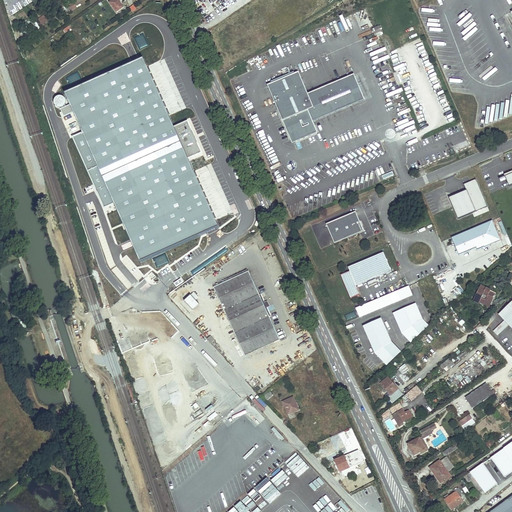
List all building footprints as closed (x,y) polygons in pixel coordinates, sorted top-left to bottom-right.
[(118,0),(112,0),(109,2),(116,12),(124,7),(118,0)] [(70,11),(77,8),(74,2),(67,6),(70,11)] [(48,21),(44,15),(39,19),(43,25),(48,21)] [(188,122),(175,128),(144,59),(66,93),(83,133),(74,137),(108,213),(117,209),(141,263),(220,228),(189,159),(202,153),(188,122)] [(295,140),(295,142),(317,132),(313,122),(365,100),(354,75),(308,94),(299,72),(268,86),(291,140),(292,139),(295,140)] [(487,206),(477,181),(464,186),(466,190),(449,198),(458,219),(487,206)] [(335,244),(363,232),(360,225),(361,225),(356,212),(326,224),(335,244)] [(492,220),(452,238),(459,256),(476,248),(477,250),(501,240),(492,220)] [(360,295),(357,286),(392,271),(384,253),(349,268),(350,271),(341,275),(351,299),(360,295)] [(141,273),(132,265),(126,271),(136,279),(141,273)] [(134,282),(115,266),(111,271),(129,287),(134,282)] [(270,317),(259,295),(249,271),(214,288),(245,356),(280,340),(270,317)] [(181,278),(174,283),(177,286),(184,281),(181,278)] [(360,317),(413,295),(409,286),(356,308),(360,317)] [(490,305),(495,295),(490,293),(491,290),(480,286),(474,299),(480,302),(481,299),(485,301),(484,302),(490,305)] [(458,287),(454,291),(459,296),(463,292),(458,287)] [(261,294),(259,295),(270,317),(271,316),(267,308),(270,307),(268,301),(265,302),(261,294)] [(200,305),(195,300),(191,295),(184,301),(193,311),(200,305)] [(490,307),(490,305),(484,302),(485,301),(481,299),(480,302),(490,307)] [(511,301),(499,314),(511,327),(511,301)] [(411,343),(429,326),(423,320),(416,303),(393,313),(402,333),(411,343)] [(392,342),(382,318),(364,326),(376,353),(387,366),(402,352),(392,342)] [(452,325),(449,327),(456,335),(459,333),(452,325)] [(91,361),(100,358),(95,342),(86,345),(91,361)] [(414,345),(412,343),(399,356),(401,358),(414,345)] [(443,369),(447,366),(452,361),(450,358),(440,366),(443,369)] [(404,366),(394,373),(404,384),(409,380),(404,374),(408,370),(404,366)] [(198,381),(197,369),(185,370),(186,382),(198,381)] [(391,395),(398,389),(388,377),(380,383),(389,393),(391,395)] [(465,398),(472,408),(494,394),(491,391),(487,384),(465,398)] [(392,403),(402,394),(398,389),(391,395),(389,399),(392,403)] [(267,401),(273,395),(269,390),(262,396),(267,401)] [(297,407),(295,403),(296,403),(293,397),(283,402),(288,414),(296,411),(295,408),(297,407)] [(458,414),(460,417),(468,411),(466,408),(458,414)] [(409,410),(405,413),(403,410),(393,416),(399,426),(403,424),(402,423),(413,417),(409,410)] [(465,430),(475,423),(470,415),(459,422),(465,430)] [(422,437),(423,439),(433,433),(432,431),(437,428),(435,423),(420,431),(422,435),(421,436),(422,437)] [(422,437),(419,438),(426,451),(429,450),(423,439),(422,437)] [(331,438),(321,443),(323,447),(327,456),(331,453),(330,451),(336,448),(331,438)] [(419,438),(408,444),(414,455),(421,452),(422,454),(426,451),(419,438)] [(446,456),(453,451),(450,448),(443,452),(446,456)] [(364,462),(358,450),(334,460),(340,473),(364,462)] [(267,506),(310,467),(296,452),(248,495),(257,506),(259,508),(265,504),(267,506)] [(446,457),(443,459),(451,470),(454,468),(446,457)] [(448,472),(451,470),(443,459),(440,461),(439,461),(430,468),(433,472),(435,471),(439,477),(438,478),(441,483),(451,476),(448,472)] [(470,472),(481,488),(483,490),(493,483),(488,476),(484,471),(486,469),(482,464),(470,472)] [(314,471),(311,474),(318,481),(320,479),(314,471)] [(478,490),(481,488),(470,472),(467,475),(471,480),(478,490)] [(320,479),(318,482),(325,488),(327,486),(320,479)] [(456,492),(445,500),(448,504),(450,503),(453,509),(463,502),(459,496),(463,494),(458,488),(455,490),(456,492)] [(315,491),(305,500),(313,509),(318,504),(319,505),(324,501),(315,491)] [(511,511),(511,496),(490,511),(511,511)] [(342,503),(333,511),(344,511),(348,508),(342,503)]
